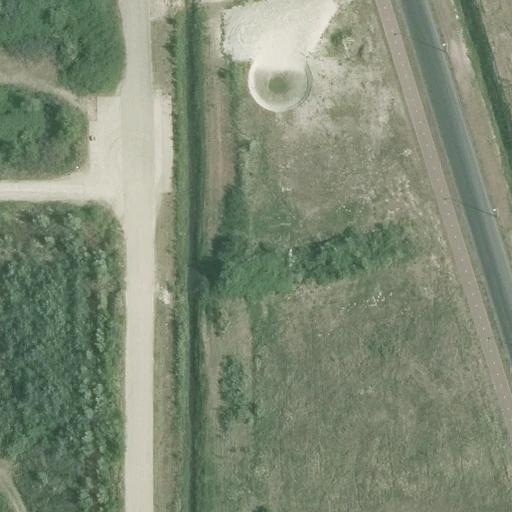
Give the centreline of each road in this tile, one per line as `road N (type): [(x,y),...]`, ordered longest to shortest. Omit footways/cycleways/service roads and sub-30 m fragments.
road 1 (unclassified): [(139,511),(135,0)]
road 2 (unclassified): [(416,0),(511,311)]
road 3 (track): [(0,192),(142,195)]
